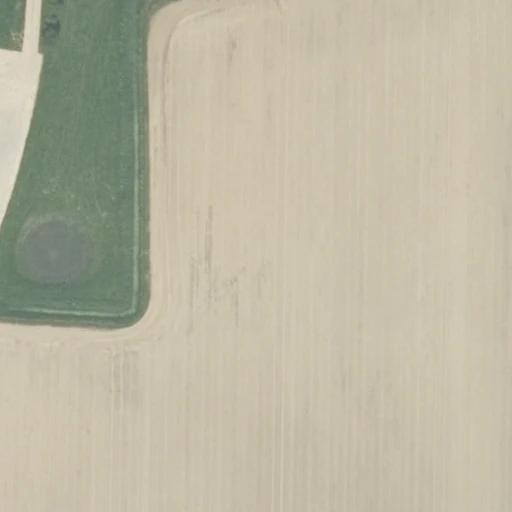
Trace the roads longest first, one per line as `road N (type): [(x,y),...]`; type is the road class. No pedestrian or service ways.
road 1 (track): [(194,0),(176,4),(152,42),(153,316),(137,333),(117,337),(0,329)]
road 2 (track): [(0,151),(30,69),(37,0)]
